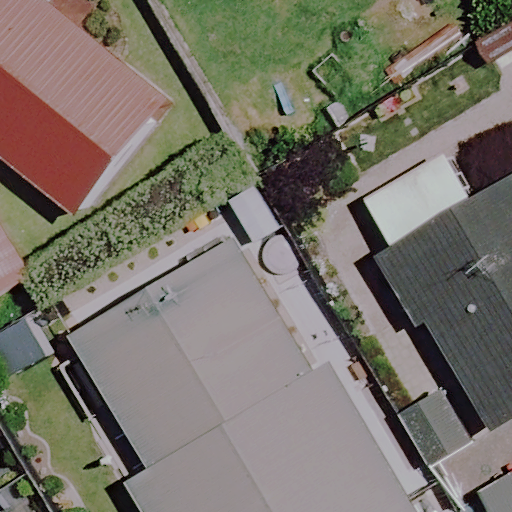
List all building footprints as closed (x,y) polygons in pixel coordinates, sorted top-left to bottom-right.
[(181,104),(60,0),(0,0),(0,156),(77,224),(181,104)] [(363,212),(392,264),(487,439),(511,425),(511,199),(482,216),(453,163),(363,212)] [(0,304),(37,283),(0,219),(0,304)] [(422,511),(253,239),(80,347),(157,472),(133,487),(148,511),(422,511)] [(511,511),(511,482),(487,495),(495,511),(511,511)]
